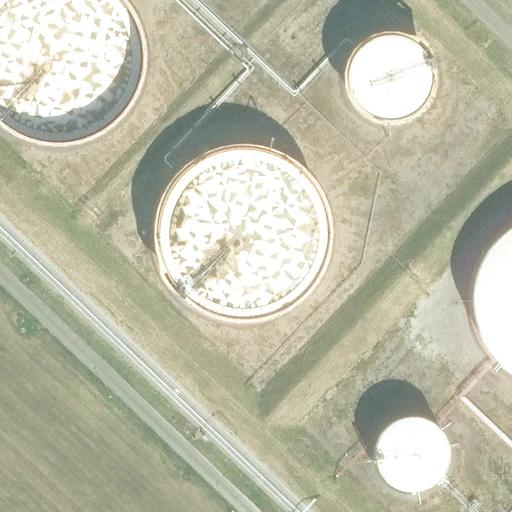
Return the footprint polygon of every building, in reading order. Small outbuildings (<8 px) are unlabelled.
[(144,70),(145,54),(145,46),(144,37),(141,28),(139,21),(135,13),(130,5),(126,0),(0,0),(0,118),(2,120),(12,127),(26,134),(40,139),(55,140),(64,140),(73,139),(81,138),(91,134),(104,127),(112,122),(120,115),(130,102),(138,88),(141,80),(144,70)] [(429,83),(430,75),(429,67),(426,60),(423,52),(418,46),(413,42),(405,37),(397,34),(390,33),(382,34),(375,35),(368,38),(360,44),(353,51),(349,58),(346,67),(345,74),(346,83),(348,90),(351,97),(356,104),(363,109),(370,114),(378,116),(385,117),(393,117),(403,114),(411,110),(417,105),(422,100),(426,91),(429,83)] [(324,248),(326,231),(324,215),(323,207),(320,199),(316,191),(312,184),(308,178),(301,170),(293,163),(287,159),(272,151),(257,147),(250,145),(241,145),(229,145),(222,147),(207,151),(193,159),(186,163),(179,170),(168,183),(163,191),(160,197),(155,213),(153,230),(154,239),(155,246),(157,255),(159,262),(163,270),(166,277),(171,283),(177,291),(185,298),(191,303),(206,311),(222,316),(231,317),(240,317),(249,317),(257,316),(273,311),(288,303),(294,298),(302,291),(307,285),(313,277),(320,263),(323,255),(324,248)] [(511,223),(511,224),(502,230),(497,234),(490,242),(484,249),(477,263),(472,279),(470,293),(470,302),(471,311),(475,327),(479,335),(483,341),(489,350),(494,355),(499,360),(508,367),(511,369),(511,223)] [(443,456),(444,448),(443,441),(441,434),(438,428),(434,423),(428,418),(423,415),(416,412),(409,412),(402,412),(394,414),(388,417),(383,421),(377,427),(374,433),(372,440),(371,448),(371,454),(373,460),(376,467),(380,472),(383,476),(391,481),(397,483),(405,485),(412,485),(419,483),(426,480),(432,475),(437,470),(441,463),(443,456)]
